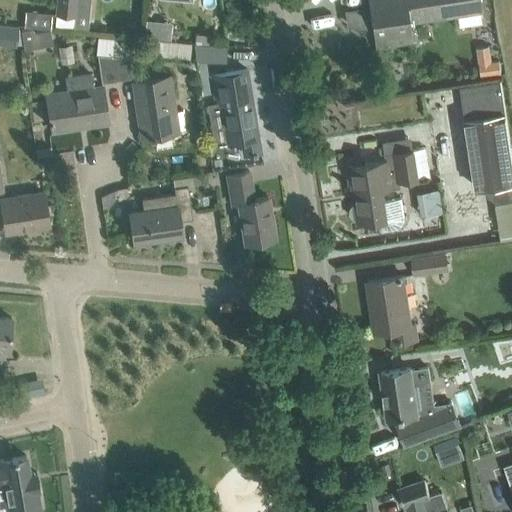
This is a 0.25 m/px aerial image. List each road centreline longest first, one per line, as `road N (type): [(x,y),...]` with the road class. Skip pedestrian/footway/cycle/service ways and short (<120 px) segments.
road 1 (residential): [(323,302),(274,0)]
road 2 (residential): [(323,302),(57,275)]
road 3 (residential): [(357,511),(323,302)]
road 4 (unknown): [(93,278),(86,187),(99,162),(129,145)]
road 5 (residential): [(76,407),(57,275)]
